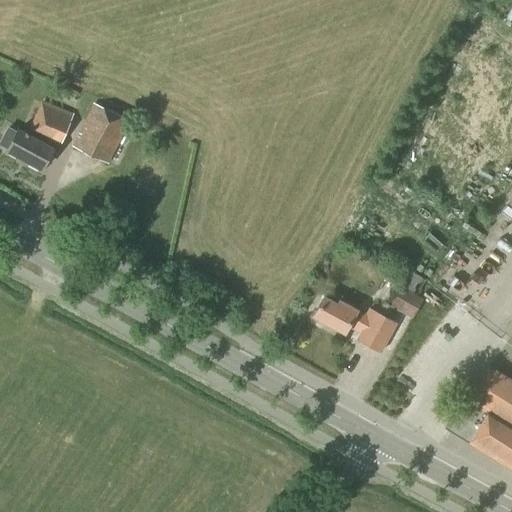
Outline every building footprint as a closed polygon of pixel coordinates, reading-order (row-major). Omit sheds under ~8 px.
[(16,130),(15,132),(7,127),(0,139),(0,147),(5,150),(4,153),(40,172),(51,151),(56,153),(72,116),(39,102),(27,131),(41,137),(39,142),(16,130)] [(106,165),(129,121),(92,105),(72,147),(106,165)] [(411,320),(420,305),(399,293),(392,309),(411,320)] [(336,305),(324,298),(313,318),(343,335),(347,328),(358,334),(355,341),(380,353),(396,324),(368,309),(364,315),(357,310),(356,311),(338,302),(336,305)] [(511,383),(487,369),(450,429),(511,468),(511,383)]
